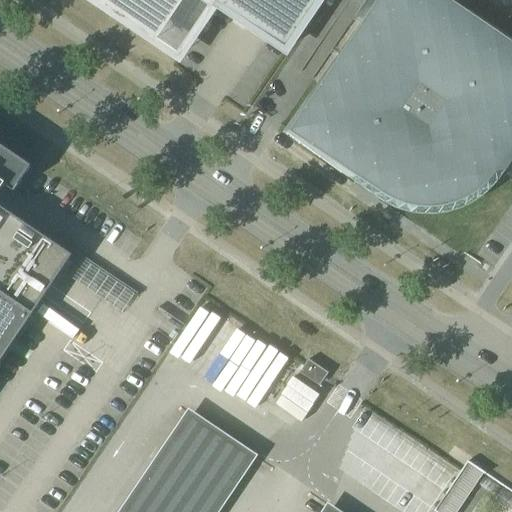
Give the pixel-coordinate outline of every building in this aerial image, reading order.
[(99,0),(146,31),(167,0),(210,0),(285,50),(318,0),(99,0)] [(502,176),(511,160),(511,39),(451,0),(376,0),(370,9),(282,133),(342,175),(379,200),(383,203),(388,206),(393,208),(398,211),(403,212),(408,214),(413,215),(418,216),(424,216),(431,217),(436,216),(442,216),(447,215),(452,213),(457,212),(462,210),(466,208),(471,205),(475,202),(480,199),(487,194),(490,190),(494,186),(497,182),(500,178),(502,176)] [(0,361),(72,256),(0,207),(0,190),(3,186),(13,193),(30,167),(0,146),(0,361)] [(308,360),(304,367),(299,373),(304,377),(305,375),(319,384),(321,381),(326,374),(312,365),(313,363),(308,360)] [(329,511),(328,511),(212,511),(249,458),(189,417),(125,511),(329,511)] [(485,475),(486,474),(467,462),(461,471),(433,511),(457,511),(483,474),(485,475)]
